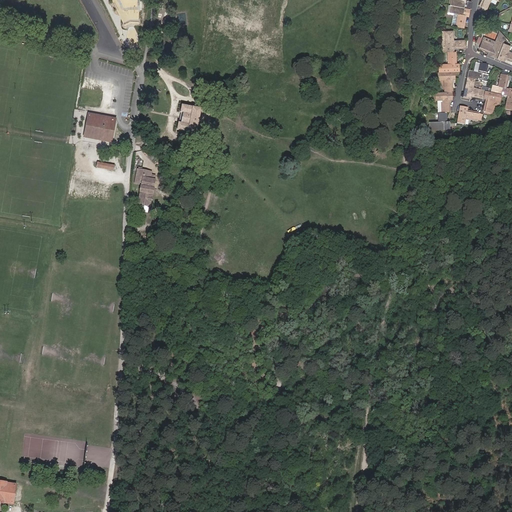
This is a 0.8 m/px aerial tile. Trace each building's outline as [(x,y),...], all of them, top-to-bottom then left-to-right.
[(463,27),(465,17),(463,17),(464,15),(469,16),(472,2),(466,1),(466,0),(450,0),(449,13),(453,13),(451,25),(456,26),(463,27)] [(482,0),(479,6),(486,9),(490,0),(496,0),(497,0),(482,0)] [(466,48),(466,40),(455,40),(455,42),(453,42),(452,31),(445,31),(446,52),(448,52),(448,62),(449,62),(449,64),(439,65),(439,72),(438,72),(438,80),(446,79),(446,81),(444,81),(445,92),(435,93),(436,100),(443,100),(443,101),(441,101),(442,112),(438,112),(439,120),(440,120),(440,122),(431,122),(430,130),(450,128),(450,121),(445,121),(445,119),(446,119),(446,112),(450,112),(449,101),(448,101),(448,99),(452,99),(452,81),(450,81),(450,79),(455,79),(455,72),(460,71),(459,64),(454,64),(454,62),(456,62),(455,51),(453,52),(453,47),(455,46),(455,48),(466,48)] [(490,56),(504,61),(506,57),(507,58),(507,59),(511,60),(511,52),(510,52),(509,53),(508,52),(510,46),(503,43),(505,37),(499,31),(493,47),(492,46),(492,45),(487,43),(488,41),(483,39),(479,48),(489,52),(490,51),(492,51),(490,56)] [(470,99),(471,94),(473,94),(472,96),(488,99),(487,101),(486,101),(483,111),(491,113),(493,102),(492,102),(492,100),(499,102),(501,95),(507,96),(504,109),(511,111),(511,108),(511,89),(504,88),(504,86),(506,86),(508,76),(501,74),(500,78),(497,77),(496,84),(500,85),(499,86),(492,85),(491,92),(474,89),(474,90),(472,89),(475,79),(487,82),(488,75),(484,74),(484,72),(486,72),(488,64),(475,62),(473,71),(469,70),(463,98),(470,99)] [(196,133),(201,108),(182,105),(180,112),(183,112),(181,122),(178,121),(177,130),(196,133)] [(460,106),(458,114),(457,123),(464,124),(465,117),(467,117),(467,118),(478,120),(479,113),(468,111),(468,113),(466,112),(467,107),(460,106)] [(113,142),(117,118),(89,112),(84,136),(113,142)] [(140,204),(151,206),(153,194),(154,194),(155,187),(154,187),(155,179),(154,179),(155,175),(151,174),(152,171),(137,169),(135,183),(140,184),(140,185),(142,186),(141,191),(140,204)] [(150,212),(151,206),(140,204),(139,211),(150,212)] [(5,501),(14,503),(17,484),(8,483),(8,482),(0,480),(0,501),(4,502),(5,501)]
